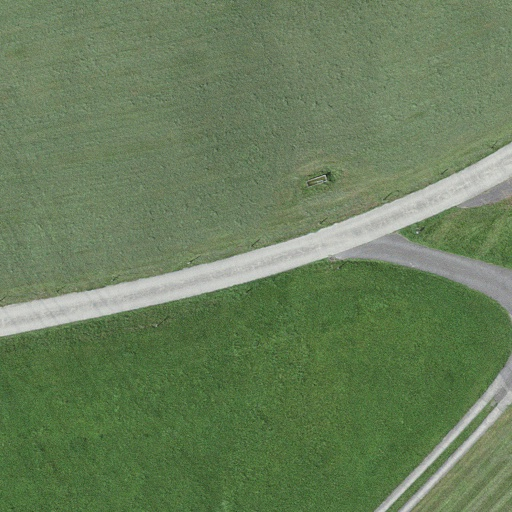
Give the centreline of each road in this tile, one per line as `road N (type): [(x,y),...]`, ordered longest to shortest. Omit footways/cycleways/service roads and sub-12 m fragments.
road 1 (unclassified): [(511,164),(351,238),(135,299),(0,325)]
road 2 (track): [(511,385),(387,511)]
road 3 (track): [(351,238),(511,290)]
